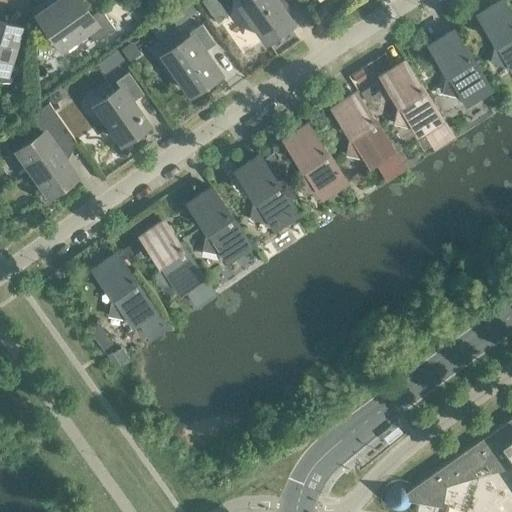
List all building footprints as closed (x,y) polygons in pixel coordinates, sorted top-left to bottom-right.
[(100,9),(94,14),(91,16),(78,0),(58,0),(38,14),(61,47),(85,30),(95,43),(114,29),(100,9)] [(217,0),(202,0),(209,10),(220,2),(217,0)] [(240,12),(248,23),(252,20),(266,40),(291,22),(279,6),(288,0),(250,0),(242,6),(244,9),(240,12)] [(511,14),(503,0),(502,0),(479,14),(497,43),(494,45),(490,63),(507,67),(511,65),(511,66),(511,14)] [(191,2),(170,17),(176,25),(197,11),(191,2)] [(0,69),(6,71),(19,27),(0,21),(0,69)] [(215,43),(201,24),(189,33),(191,36),(164,55),(167,60),(162,63),(172,76),(177,73),(191,93),(219,73),(204,51),(215,43)] [(490,87),(454,30),(431,45),(448,73),(445,75),(441,93),(459,97),(462,95),(466,102),(490,87)] [(125,60),(117,49),(111,54),(118,65),(125,60)] [(452,134),(405,61),(382,76),(400,104),(397,106),(393,124),(411,128),(414,126),(418,132),(425,128),(435,145),(452,134)] [(117,84),(119,87),(120,88),(96,105),(122,141),(147,124),(133,104),(145,96),(130,75),(117,84)] [(367,103),(378,96),(371,86),(360,93),(367,103)] [(404,165),(357,92),(333,107),(352,135),(349,137),(345,155),(363,159),(366,157),(370,163),(376,159),(387,175),(404,165)] [(61,154),(77,143),(48,103),(31,115),(44,133),(19,150),(33,170),(29,176),(28,176),(27,176),(38,191),(39,190),(38,190),(45,188),(49,193),(75,174),(61,154)] [(308,123),(285,139),(304,167),(300,169),(297,187),(315,190),(318,188),(322,195),(345,180),(308,123)] [(297,211),(260,155),(237,170),(256,198),(253,200),(249,218),(267,222),(270,220),(274,226),(297,211)] [(250,243),(212,187),(189,203),(208,231),(205,233),(202,251),(220,254),(223,252),(227,258),(250,243)] [(214,291),(165,220),(142,235),(161,263),(158,265),(154,283),(172,286),(175,284),(180,291),(186,286),(197,302),(214,291)] [(167,324),(117,252),(95,268),(114,296),(111,298),(107,316),(125,319),(128,317),(133,323),(139,319),(150,335),(167,324)] [(511,417),(413,487),(410,489),(409,488),(407,486),(405,485),(403,484),(401,484),(399,484),(397,484),(394,484),(392,485),(389,487),(388,488),(387,490),(385,492),(385,495),(384,497),(384,499),(385,502),(386,504),(387,506),(388,508),(391,510),(393,511),(395,511),(402,511),(403,511),(405,511),(407,510),(408,509),(410,507),(411,505),(412,503),(413,501),(416,502),(442,506),(442,505),(438,504),(441,487),(480,476),(511,466),(511,417)]
